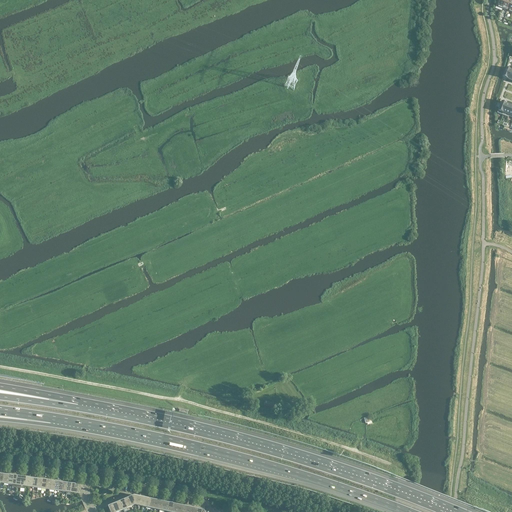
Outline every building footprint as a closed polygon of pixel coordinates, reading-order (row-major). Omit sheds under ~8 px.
[(496,7),(501,9),(503,9),(506,0),(498,0),(497,2),(496,7)] [(507,11),(511,0),(509,0),(510,0),(510,1),(506,0),(503,9),(507,11)] [(508,79),(511,70),(506,68),(503,77),(508,79)] [(502,102),(498,111),(504,113),(507,104),(502,102)] [(76,486),(74,485),(74,484),(72,484),(71,493),(79,494),(76,486)]
